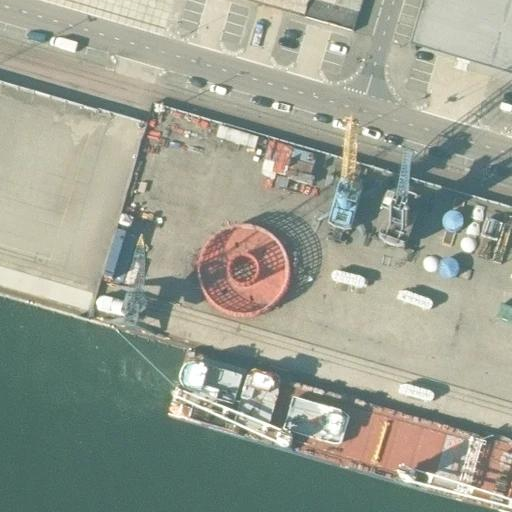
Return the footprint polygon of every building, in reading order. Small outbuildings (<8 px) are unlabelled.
[(238,0),(352,33),(362,0),(238,0)] [(511,0),(424,0),(410,50),(409,51),(415,52),(418,42),(457,54),(470,58),(494,65),(511,0)] [(511,0),(494,65),(511,69),(511,0)] [(0,196),(28,89),(0,81),(0,196)] [(25,214),(53,221),(76,119),(61,115),(56,133),(68,135),(65,149),(41,144),(25,214)] [(511,260),(511,220),(348,178),(338,216),(511,260)] [(410,188),(447,200),(450,191),(413,179),(410,188)] [(280,197),(276,225),(280,225),(281,219),(302,221),(305,200),(280,197)]
